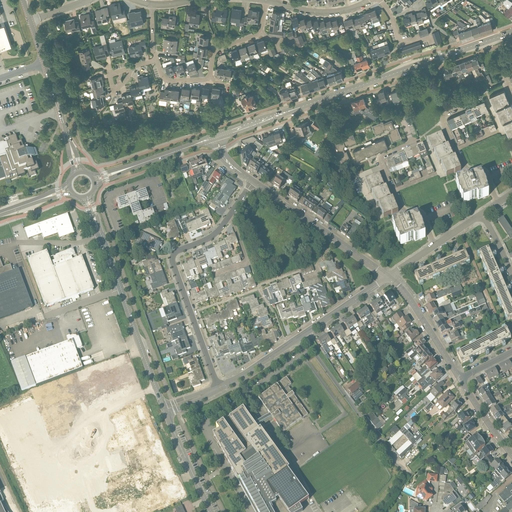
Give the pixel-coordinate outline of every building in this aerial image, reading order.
[(430,9),(435,6),(430,0),(426,0),(427,1),(425,2),(430,9)] [(503,0),(503,3),(508,9),(504,13),(509,18),(511,14),(511,2),(508,0),(503,0)] [(114,20),(126,17),(124,7),(121,8),(120,3),(113,5),(112,4),(110,5),(114,20)] [(106,15),(109,15),(107,7),(101,9),(101,10),(100,10),(95,11),(98,23),(107,21),(106,15)] [(216,19),(225,21),(227,10),(217,8),(216,15),(213,14),(212,21),(216,22),(216,19)] [(423,20),(429,18),(425,8),(421,9),(422,11),(420,12),(423,20)] [(243,26),(244,25),(244,18),(240,18),(241,10),(232,9),(231,21),(236,22),(235,25),(243,26)] [(247,25),(248,22),(257,23),(259,11),(249,10),(248,17),(245,17),(244,18),(244,25),(247,25)] [(379,21),(375,10),(369,12),(373,23),(379,21)] [(144,24),(141,11),(135,13),(133,14),(133,12),(129,13),(130,20),(127,21),(128,26),(129,29),(133,28),(132,27),(144,24)] [(198,25),(199,20),(200,15),(194,14),(194,13),(189,12),(188,18),(189,18),(189,24),(192,24),(192,26),(198,27),(198,25)] [(370,20),(371,24),(373,23),(369,12),(363,14),(364,16),(366,21),(370,20)] [(418,24),(418,23),(424,22),(423,20),(420,12),(416,13),(417,15),(415,16),(417,22),(418,24)] [(417,22),(415,16),(415,14),(413,15),(412,13),(408,14),(411,24),(417,22)] [(410,24),(411,24),(408,14),(404,15),(405,17),(403,18),(406,25),(410,24)] [(483,20),(484,24),(487,32),(493,30),(492,26),(494,25),(492,17),(485,19),(480,14),(478,15),(483,20)] [(97,32),(95,22),(93,17),(90,18),(90,15),(87,16),(86,15),(80,16),(83,28),(91,26),(93,32),(97,32)] [(170,26),(174,26),(176,17),(169,16),(169,19),(162,18),(162,24),(163,24),(162,27),(169,28),(170,26)] [(364,24),(367,23),(366,21),(364,16),(359,18),(362,29),(365,28),(364,24)] [(298,21),(297,17),(291,19),(294,27),(295,31),(298,29),(297,26),(299,25),(300,25),(298,21)] [(356,27),(353,20),(352,18),(346,20),(347,21),(343,22),(346,29),(349,28),(352,27),(353,30),(356,29),(356,27)] [(359,26),(360,30),(362,29),(359,18),(353,20),(356,27),(359,26)] [(475,19),(480,35),(487,32),(484,24),(481,25),(479,18),(475,19)] [(305,22),(304,19),(298,21),(300,25),(299,25),(300,25),(301,28),(302,32),(305,31),(304,28),(307,27),(306,26),(307,26),(305,22)] [(470,27),(474,37),(480,35),(475,19),(473,19),(473,24),(470,25),(470,27)] [(80,29),(79,27),(78,22),(75,23),(74,21),(71,21),(71,20),(65,22),(67,32),(80,29)] [(305,22),(307,26),(306,26),(307,27),(307,26),(309,33),(312,32),(311,28),(313,28),(313,27),(312,22),(311,20),(305,22)] [(319,32),(317,29),(320,28),(318,23),(318,20),(312,22),(313,27),(313,28),(315,33),(319,32)] [(331,33),(330,29),(333,28),(331,22),(330,20),(325,22),(324,22),(327,28),(326,28),(328,32),(328,34),(331,33)] [(337,28),(339,27),(337,20),(331,22),(333,28),(333,29),(335,33),(338,32),(337,28)] [(320,28),(322,34),(328,32),(326,28),(327,28),(324,22),(325,22),(324,21),(318,23),(320,28)] [(463,28),(467,39),(474,37),(470,27),(469,28),(470,29),(468,29),(467,26),(459,21),(457,24),(463,28)] [(0,50),(11,47),(5,31),(4,29),(3,26),(0,26),(0,50)] [(461,42),(467,39),(463,28),(458,30),(453,31),(455,37),(459,36),(461,42)] [(198,46),(207,48),(201,47),(201,43),(208,44),(209,37),(200,36),(199,40),(195,39),(194,45),(195,46),(198,46)] [(164,52),(176,54),(177,41),(164,39),(164,44),(165,44),(164,52)] [(123,40),(109,43),(113,56),(122,54),(121,50),(125,49),(123,40)] [(256,47),(258,52),(257,52),(258,55),(261,53),(261,51),(267,49),(267,48),(265,42),(264,40),(257,42),(258,46),(256,46),(256,47)] [(382,46),(385,54),(391,52),(387,41),(381,43),(382,46)] [(139,44),(129,46),(132,59),(139,57),(138,53),(142,51),(142,52),(142,48),(146,47),(145,42),(139,43),(139,44)] [(102,45),(94,47),(97,59),(103,58),(103,59),(107,58),(105,51),(108,51),(108,53),(109,52),(107,48),(106,43),(102,44),(102,45)] [(254,57),(252,54),(257,52),(258,52),(256,47),(256,46),(256,45),(255,46),(254,43),(248,46),(250,50),(247,51),(249,55),(249,56),(250,59),(254,57)] [(379,56),(385,54),(382,46),(379,47),(378,44),(375,45),(379,56)] [(373,58),(379,56),(375,45),(372,46),(374,49),(370,50),(373,58)] [(199,56),(200,57),(200,54),(206,55),(207,48),(198,46),(195,46),(194,51),(193,55),(199,56)] [(249,55),(247,51),(246,46),(239,49),(241,53),(239,54),(241,61),(241,62),(245,61),(244,57),(249,56),(249,55)] [(79,53),(83,70),(89,68),(88,62),(91,61),(89,50),(79,53)] [(236,64),(235,63),(241,61),(239,54),(237,50),(231,52),(231,51),(228,52),(233,66),(236,64)] [(359,56),(363,68),(370,66),(367,58),(363,60),(361,55),(359,56)] [(363,68),(359,56),(356,57),(357,60),(358,62),(354,63),(357,71),(357,70),(358,72),(361,71),(360,69),(363,68)] [(170,57),(172,64),(163,67),(164,73),(167,72),(168,75),(175,73),(173,66),(176,65),(173,58),(170,57)] [(480,65),(477,57),(475,57),(474,58),(471,59),(474,67),(478,76),(479,77),(481,80),(485,78),(481,72),(479,73),(477,68),(480,67),(480,65)] [(180,64),(176,66),(179,75),(185,72),(183,66),(186,65),(186,67),(187,67),(185,62),(184,59),(181,59),(182,62),(179,63),(180,64)] [(480,81),(481,80),(479,77),(478,76),(474,67),(471,59),(465,61),(468,69),(471,68),(475,78),(477,77),(480,81)] [(322,65),(326,67),(334,72),(337,82),(344,79),(341,70),(337,71),(336,69),(332,66),(333,65),(325,60),(322,65)] [(463,71),(468,69),(465,61),(460,63),(463,71)] [(195,63),(187,65),(190,74),(197,72),(196,69),(197,69),(195,63)] [(463,75),(461,72),(463,71),(460,63),(455,65),(458,73),(459,75),(458,76),(460,78),(460,77),(461,79),(462,80),(463,80),(465,77),(464,77),(463,75)] [(456,77),(458,76),(459,75),(458,73),(455,65),(450,66),(453,75),(455,74),(455,75),(456,77)] [(449,76),(453,75),(450,66),(449,66),(447,67),(446,68),(442,69),(446,79),(449,78),(449,76)] [(327,75),(330,84),(337,82),(334,72),(326,67),(324,71),(328,73),(330,72),(331,73),(327,75)] [(220,78),(220,77),(223,78),(225,69),(218,68),(217,70),(215,70),(214,75),(216,75),(216,76),(217,77),(217,78),(220,78)] [(318,79),(321,88),(326,86),(326,83),(327,83),(325,77),(324,77),(323,76),(321,77),(311,68),(309,70),(310,71),(313,73),(317,78),(318,79)] [(225,69),(223,78),(230,79),(230,77),(234,77),(235,72),(234,70),(225,69)] [(316,89),(321,88),(318,79),(317,78),(313,73),(310,71),(306,75),(307,76),(313,81),(316,89)] [(465,82),(467,79),(471,73),(470,71),(464,77),(465,77),(463,80),(465,82)] [(310,91),(316,89),(313,81),(307,76),(312,80),(311,81),(302,74),(299,77),(307,83),(310,91)] [(92,89),(102,86),(104,86),(101,76),(89,79),(92,89)] [(140,89),(145,88),(150,86),(148,76),(141,78),(141,76),(138,77),(139,85),(140,89)] [(304,94),(310,91),(307,83),(299,77),(298,80),(304,84),(301,84),(301,85),(303,92),(304,94)] [(140,89),(139,85),(130,87),(131,93),(132,97),(142,94),(140,89)] [(275,95),(277,91),(269,85),(266,89),(275,95)] [(288,89),(291,98),(298,96),(294,85),(291,86),(291,85),(287,86),(287,89),(288,89)] [(92,89),(94,98),(102,97),(106,96),(105,92),(104,93),(102,86),(92,89)] [(211,101),(212,93),(209,93),(209,88),(203,87),(201,96),(207,97),(207,100),(211,101)] [(191,97),(189,97),(190,89),(182,88),(181,95),(180,102),(186,103),(185,104),(190,105),(191,99),(191,97)] [(201,96),(201,97),(199,97),(200,89),(192,88),(191,97),(191,99),(191,98),(196,98),(196,104),(200,105),(201,96)] [(222,96),(219,95),(220,89),(213,88),(212,93),(211,101),(217,101),(217,102),(220,109),(226,109),(222,96)] [(170,99),(171,99),(172,90),(165,89),(165,93),(161,93),(161,92),(159,100),(166,101),(166,102),(170,103),(170,99)] [(287,100),(291,98),(288,89),(287,89),(279,92),(281,96),(282,96),(283,97),(284,97),(285,99),(286,98),(287,100)] [(180,102),(181,95),(178,94),(179,91),(172,90),(171,99),(177,100),(177,102),(180,102)] [(495,110),(496,109),(509,103),(504,90),(489,96),(495,110)] [(383,100),(387,99),(384,91),(378,93),(380,98),(381,101),(383,105),(385,105),(385,104),(386,104),(385,101),(384,101),(383,100)] [(393,101),(400,99),(397,91),(390,93),(393,101)] [(132,97),(131,93),(127,94),(127,95),(122,96),(122,95),(121,95),(122,99),(124,105),(134,103),(132,97)] [(246,95),(245,94),(240,95),(244,105),(246,105),(247,108),(252,106),(257,104),(253,94),(248,95),(248,94),(246,95)] [(93,107),(96,106),(97,108),(104,106),(103,102),(104,102),(102,97),(94,98),(91,99),(92,105),(93,105),(93,107)] [(369,109),(366,107),(363,98),(359,99),(357,100),(360,108),(363,110),(369,113),(370,112),(371,112),(379,118),(384,116),(376,110),(375,110),(370,107),(369,109)] [(386,107),(385,105),(383,105),(381,101),(380,98),(372,101),(375,110),(376,110),(384,108),(383,107),(386,107)] [(124,105),(122,99),(120,100),(117,101),(118,104),(114,105),(115,112),(125,110),(124,105)] [(367,116),(374,121),(379,118),(371,112),(370,112),(369,113),(363,110),(360,108),(357,100),(355,101),(355,100),(355,101),(351,102),(350,103),(350,104),(350,105),(351,105),(352,105),(353,109),(350,111),(350,113),(352,114),(358,112),(360,111),(362,112),(362,113),(367,116)] [(478,104),(482,113),(488,110),(484,101),(478,104)] [(503,122),(511,117),(511,106),(510,103),(509,103),(496,109),(502,122),(503,122)] [(475,116),(482,113),(478,104),(471,107),(475,116)] [(469,118),(475,116),(471,107),(465,109),(466,111),(469,118)] [(470,120),(469,118),(466,111),(460,114),(464,123),(470,120)] [(457,126),(464,123),(460,114),(453,117),(457,126)] [(451,128),(457,126),(453,117),(447,119),(451,128)] [(511,117),(503,122),(508,135),(511,133),(511,117)] [(311,125),(318,129),(321,125),(314,120),(311,125)] [(383,122),(372,126),(376,135),(384,132),(383,130),(387,129),(389,129),(390,133),(389,134),(392,142),(401,138),(397,127),(394,128),(391,121),(384,124),(383,122)] [(304,133),(310,131),(307,122),(301,124),(304,133)] [(301,134),(304,133),(301,124),(295,126),(297,130),(296,131),(297,135),(294,137),(290,139),(291,142),(295,141),(296,142),(297,142),(297,143),(302,141),(301,137),(302,137),(301,134)] [(285,137),(283,132),(280,133),(279,132),(273,134),(277,144),(283,142),(282,139),(285,137)] [(433,152),(434,152),(447,145),(441,133),(427,139),(433,152)] [(268,147),(277,144),(273,134),(267,136),(268,138),(262,139),(264,144),(264,145),(268,147)] [(339,151),(336,152),(340,163),(350,160),(346,151),(345,152),(343,148),(344,146),(348,145),(348,146),(357,143),(353,134),(342,138),(343,141),(336,144),(339,151)] [(35,172),(38,171),(36,164),(35,164),(34,162),(33,163),(33,162),(32,162),(32,160),(32,159),(33,159),(32,158),(35,157),(33,149),(30,150),(29,149),(28,148),(28,149),(27,147),(26,148),(25,144),(22,146),(21,142),(17,143),(15,136),(4,140),(6,143),(3,144),(3,143),(0,144),(0,180),(6,178),(9,177),(10,177),(11,177),(11,176),(12,177),(12,176),(16,175),(18,178),(25,175),(23,172),(26,171),(29,178),(36,175),(35,172)] [(374,143),(377,151),(378,150),(379,151),(388,148),(384,138),(374,143)] [(261,149),(264,144),(257,140),(254,144),(261,149)] [(363,147),(367,155),(368,155),(368,156),(376,153),(376,151),(377,151),(374,143),(363,147)] [(426,155),(427,154),(426,153),(422,144),(416,146),(420,155),(420,157),(426,155)] [(439,164),(441,164),(454,158),(448,145),(447,145),(434,152),(439,164)] [(420,155),(416,146),(410,149),(414,158),(420,155)] [(254,158),(255,157),(255,156),(252,154),(253,152),(246,147),(241,154),(242,157),(250,156),(254,158)] [(367,155),(363,147),(353,151),(357,161),(366,157),(365,156),(367,155)] [(407,160),(414,158),(410,149),(403,151),(404,153),(407,160)] [(408,162),(407,160),(404,153),(398,156),(402,165),(408,162)] [(250,156),(242,157),(243,164),(246,167),(251,160),(252,161),(254,158),(250,156)] [(395,167),(402,165),(398,156),(392,158),(395,167)] [(454,158),(441,164),(446,177),(461,170),(455,157),(454,158)] [(195,161),(198,168),(207,165),(206,160),(204,161),(203,158),(195,161)] [(248,168),(253,171),(260,161),(255,158),(248,168)] [(389,170),(395,167),(392,158),(385,161),(389,170)] [(195,161),(189,163),(192,170),(194,176),(197,174),(200,174),(198,170),(198,168),(195,161)] [(260,161),(253,171),(257,174),(264,164),(260,161)] [(183,174),(188,172),(186,165),(180,167),(183,174)] [(259,175),(263,178),(268,172),(266,170),(268,167),(266,165),(259,175)] [(268,172),(263,178),(268,181),(275,171),(272,170),(270,173),(268,172)] [(330,175),(328,180),(332,183),(338,174),(331,170),(329,174),(330,175)] [(213,177),(209,183),(212,186),(216,181),(218,183),(223,175),(218,171),(214,177),(213,177)] [(372,193),(385,187),(379,174),(365,180),(370,193),(372,193)] [(286,180),(280,176),(273,186),(279,189),(286,180)] [(460,195),(462,199),(464,203),(474,199),(477,198),(478,200),(488,196),(487,192),(486,188),(485,183),(484,183),(483,180),(482,180),(481,176),(474,178),(473,177),(469,179),(469,180),(467,181),(467,179),(466,179),(466,178),(466,177),(465,176),(464,176),(463,176),(455,179),(458,187),(457,187),(459,191),(458,191),(460,195)] [(222,193),(229,198),(234,192),(235,190),(236,188),(232,185),(234,183),(228,179),(225,184),(227,185),(222,193)] [(209,184),(209,185),(208,184),(205,182),(201,188),(201,189),(203,190),(200,195),(204,197),(207,193),(212,186),(209,184)] [(378,205),(391,199),(386,186),(385,187),(372,193),(377,206),(378,205)] [(288,196),(293,199),(299,190),(295,187),(288,196)] [(138,202),(149,198),(146,190),(135,193),(126,196),(116,200),(119,209),(130,205),(133,216),(137,214),(140,223),(145,222),(155,218),(152,209),(142,213),(138,202)] [(299,190),(293,199),(297,202),(302,196),(297,193),(299,190)] [(209,206),(214,210),(218,204),(223,207),(229,198),(222,193),(220,191),(209,206)] [(303,206),(307,209),(314,200),(309,196),(306,200),(302,198),(299,203),(303,206)] [(391,199),(378,205),(384,218),(398,212),(393,199),(391,199)] [(321,210),(316,207),(319,203),(314,200),(307,209),(312,212),(317,216),(321,210)] [(321,210),(317,216),(323,220),(330,210),(324,206),(321,210)] [(195,218),(200,229),(207,226),(207,227),(209,226),(209,225),(211,224),(209,220),(211,219),(208,209),(202,212),(203,215),(195,218)] [(74,233),(67,214),(25,229),(28,239),(42,234),(44,239),(58,234),(60,239),(74,233)] [(327,215),(323,221),(328,224),(332,218),(327,215)] [(181,221),(182,225),(184,230),(187,229),(189,233),(200,229),(195,218),(187,221),(186,218),(181,221)] [(400,218),(391,221),(394,229),(395,233),(397,238),(397,237),(399,241),(401,245),(414,240),(415,242),(425,237),(424,234),(424,233),(423,229),(421,225),(419,221),(417,218),(407,222),(407,223),(404,224),(403,221),(403,220),(402,219),(402,218),(401,218),(400,218)] [(511,230),(503,218),(497,221),(506,235),(507,234),(510,239),(511,238),(511,231),(511,230)] [(171,233),(167,234),(170,241),(176,239),(178,239),(177,238),(180,237),(177,231),(178,231),(174,221),(167,224),(168,228),(169,227),(171,233)] [(352,227),(347,224),(341,233),(350,240),(359,227),(354,223),(352,227)] [(148,244),(146,247),(158,253),(161,247),(162,245),(161,245),(162,243),(157,240),(157,239),(153,237),(144,233),(141,241),(148,244)] [(228,252),(233,250),(231,245),(238,242),(235,233),(228,236),(229,237),(224,239),(224,241),(228,250),(228,252)] [(222,258),(220,252),(228,250),(224,241),(218,243),(219,245),(214,247),(214,248),(217,257),(218,259),(222,258)] [(212,265),(210,260),(217,257),(214,248),(208,250),(209,252),(204,254),(204,256),(207,264),(208,267),(211,266),(212,265)] [(71,256),(75,255),(73,249),(53,256),(55,260),(51,262),(47,251),(27,258),(46,307),(94,289),(82,257),(73,260),(71,256)] [(485,269),(495,265),(493,258),(496,257),(495,253),(491,255),(488,249),(478,253),(485,269)] [(449,259),(454,269),(470,262),(465,252),(459,255),(458,251),(454,253),(456,256),(449,259)] [(200,267),(207,264),(204,256),(198,258),(199,260),(194,261),(196,269),(198,274),(202,273),(200,267)] [(437,276),(454,269),(449,259),(443,262),(441,258),(437,260),(439,264),(432,266),(437,276)] [(0,319),(23,310),(33,307),(19,269),(13,272),(10,265),(2,268),(1,265),(2,265),(0,259),(0,319)] [(150,276),(162,271),(160,264),(160,262),(159,262),(158,260),(154,262),(152,259),(142,263),(144,268),(147,267),(150,276)] [(189,271),(196,269),(194,261),(193,260),(187,262),(188,264),(182,266),(187,278),(191,277),(189,271)] [(338,271),(337,270),(335,265),(334,265),(332,260),(319,264),(320,269),(326,267),(329,274),(338,271)] [(493,286),(503,282),(500,275),(503,273),(502,270),(498,271),(495,265),(485,269),(493,286)] [(419,284),(437,276),(432,266),(426,269),(424,266),(420,267),(422,271),(414,274),(419,284)] [(338,283),(346,281),(347,280),(345,274),(343,274),(341,269),(337,270),(338,271),(329,274),(326,275),(328,279),(336,276),(338,283)] [(156,292),(156,289),(163,287),(162,284),(166,282),(162,271),(150,276),(153,284),(150,285),(153,293),(156,292)] [(302,283),(299,275),(293,277),(294,279),(289,280),(291,287),(293,293),(297,292),(295,286),(302,283)] [(242,290),(248,288),(248,289),(256,286),(253,278),(243,281),(242,276),(240,276),(238,277),(240,282),(242,290)] [(213,297),(213,298),(219,296),(216,287),(209,290),(207,284),(206,285),(204,279),(201,281),(205,292),(207,299),(213,297)] [(286,296),(284,290),(291,287),(289,280),(288,279),(282,281),(282,283),(277,284),(280,291),(282,297),(286,296)] [(240,282),(232,285),(231,280),(229,280),(226,281),(228,286),(231,294),(236,292),(237,294),(243,291),(242,290),(240,282)] [(346,281),(338,283),(333,285),(334,289),(340,287),(342,294),(351,291),(349,285),(347,286),(346,281)] [(500,303),(510,298),(507,292),(511,290),(509,287),(506,288),(503,282),(493,286),(500,303)] [(275,300),(272,294),(280,291),(277,284),(277,283),(270,285),(271,287),(266,288),(270,301),(275,300)] [(315,290),(318,297),(325,295),(327,294),(325,288),(323,288),(321,283),(318,284),(316,285),(313,286),(310,287),(308,288),(310,292),(315,290)] [(202,303),(208,300),(207,299),(205,292),(198,294),(196,289),(198,288),(196,284),(190,286),(196,303),(201,301),(202,303)] [(215,285),(216,287),(219,296),(220,298),(225,296),(226,298),(232,295),(231,294),(228,286),(221,289),(219,284),(218,284),(215,285)] [(427,305),(432,303),(451,294),(461,290),(463,290),(461,285),(452,289),(451,288),(441,292),(441,291),(437,292),(438,293),(430,297),(425,299),(427,305)] [(168,306),(177,303),(174,296),(175,296),(174,294),(173,294),(173,292),(168,294),(167,291),(161,293),(163,299),(165,298),(168,306)] [(389,309),(391,308),(395,305),(393,302),(395,300),(390,292),(384,296),(388,301),(385,303),(385,301),(384,302),(389,309)] [(477,302),(484,299),(481,292),(474,294),(475,298),(477,302)] [(248,302),(250,309),(259,306),(257,300),(255,301),(254,295),(241,300),(242,304),(248,302)] [(313,301),(314,301),(314,303),(319,301),(322,308),(331,305),(329,299),(327,300),(325,295),(318,297),(312,299),(313,301)] [(511,303),(510,298),(500,303),(508,321),(511,319),(511,320),(511,319),(511,303)] [(304,299),(300,300),(303,307),(305,313),(310,311),(310,313),(317,310),(314,303),(314,301),(313,301),(306,304),(304,299)] [(386,310),(386,311),(389,309),(386,304),(384,305),(379,299),(374,302),(381,312),(386,310)] [(239,309),(238,305),(236,300),(230,302),(231,304),(225,306),(227,310),(230,319),(231,318),(233,318),(234,317),(232,311),(239,309)] [(433,312),(451,304),(449,300),(441,303),(442,304),(435,307),(433,304),(430,306),(425,308),(429,314),(433,312)] [(377,314),(381,312),(374,302),(370,305),(374,311),(372,313),(376,319),(379,317),(377,314)] [(166,316),(168,322),(177,319),(176,316),(181,314),(177,303),(168,306),(171,314),(166,316)] [(433,314),(435,320),(451,313),(451,312),(453,312),(451,306),(455,305),(453,303),(451,304),(433,312),(433,313),(433,314)] [(289,305),(290,308),(293,317),(294,318),(299,317),(300,318),(306,316),(305,313),(303,307),(296,309),(294,304),(289,305)] [(258,311),(260,318),(267,316),(269,316),(267,309),(265,310),(263,305),(259,306),(250,309),(252,313),(258,311)] [(287,319),(293,317),(290,308),(283,310),(281,305),(277,306),(281,319),(287,317),(287,319)] [(376,319),(372,313),(370,314),(366,308),(361,311),(368,321),(372,318),(375,322),(377,320),(376,319)] [(225,327),(223,321),(230,319),(227,310),(221,312),(222,314),(216,316),(219,323),(221,328),(225,327)] [(364,324),(368,321),(361,311),(357,314),(361,320),(359,322),(362,327),(365,325),(364,324)] [(392,318),(402,332),(407,329),(406,326),(411,323),(407,317),(404,319),(400,313),(392,318)] [(436,325),(443,321),(442,319),(444,319),(453,316),(451,313),(435,320),(433,321),(436,325)] [(212,325),(219,323),(216,316),(216,314),(210,316),(210,318),(205,320),(209,333),(214,331),(212,325)] [(262,323),(264,330),(273,327),(271,321),(269,321),(267,316),(269,316),(267,316),(260,318),(260,319),(250,322),(252,326),(262,323)] [(348,320),(353,327),(357,324),(357,323),(353,317),(348,320)] [(436,325),(439,330),(458,322),(457,322),(461,320),(460,317),(445,323),(443,321),(436,325)] [(353,337),(351,333),(355,330),(353,327),(348,320),(344,323),(348,329),(346,330),(349,336),(351,338),(353,337)] [(442,335),(450,331),(448,328),(449,328),(450,329),(453,327),(454,330),(460,327),(458,322),(439,330),(442,335)] [(175,341),(186,337),(184,330),(184,329),(183,328),(182,326),(177,328),(176,325),(167,328),(166,328),(168,334),(170,333),(173,341),(175,341)] [(340,335),(344,333),(344,332),(340,326),(335,329),(340,335)] [(336,338),(340,335),(335,329),(330,332),(335,338),(336,338)] [(405,334),(411,342),(419,336),(416,332),(415,333),(414,331),(413,332),(411,329),(405,334)] [(490,337),(495,346),(502,343),(503,347),(505,346),(505,344),(506,343),(505,341),(511,338),(506,329),(490,337)] [(260,331),(262,337),(265,344),(270,342),(271,344),(277,342),(276,339),(279,338),(277,331),(266,335),(264,330),(260,331)] [(67,336),(66,336),(68,342),(11,363),(22,391),(83,368),(76,350),(83,347),(78,333),(67,337),(67,336)] [(455,344),(467,338),(466,335),(462,337),(460,334),(458,335),(457,333),(449,336),(451,342),(454,341),(455,344)] [(249,335),(251,343),(254,348),(259,346),(259,348),(265,346),(265,344),(262,337),(255,340),(253,334),(249,335)] [(388,342),(390,344),(399,336),(397,334),(388,342)] [(334,346),(336,345),(336,344),(333,339),(331,341),(326,335),(322,338),(328,347),(332,344),(334,346)] [(175,350),(177,355),(177,356),(186,353),(185,350),(190,348),(186,337),(175,341),(176,345),(179,344),(180,348),(175,350)] [(474,345),(479,355),(485,352),(487,355),(489,354),(488,352),(490,352),(489,350),(495,346),(490,337),(474,345)] [(224,355),(230,353),(226,344),(219,347),(217,341),(219,341),(218,338),(212,340),(218,356),(223,354),(224,355)] [(328,347),(322,338),(317,341),(322,347),(320,349),(324,355),(327,354),(325,351),(329,348),(328,347)] [(336,338),(335,338),(333,339),(336,344),(336,345),(339,349),(342,347),(336,338)] [(239,343),(239,344),(242,352),(243,354),(248,352),(249,354),(255,351),(254,348),(251,343),(244,345),(242,340),(238,341),(239,343)] [(407,355),(416,347),(418,349),(418,350),(423,346),(425,344),(422,340),(419,343),(418,342),(405,353),(407,355)] [(236,353),(236,355),(242,352),(239,344),(232,346),(230,341),(226,342),(226,344),(230,353),(230,355),(236,353)] [(479,355),(474,345),(457,354),(462,364),(469,360),(471,364),(473,362),(472,361),(474,360),(473,358),(479,355)] [(420,358),(427,352),(425,349),(426,348),(423,346),(418,350),(418,349),(409,357),(409,358),(411,360),(418,355),(420,358)] [(427,360),(428,359),(429,360),(432,358),(427,352),(420,358),(422,360),(417,365),(417,366),(418,366),(420,367),(427,361),(427,360)] [(192,372),(200,369),(198,362),(198,360),(197,360),(196,358),(192,360),(191,357),(183,360),(185,365),(189,364),(192,372)] [(427,369),(429,372),(438,365),(433,359),(417,373),(417,374),(419,376),(427,369)] [(503,374),(508,371),(504,364),(499,366),(502,372),(500,373),(499,372),(503,379),(506,378),(503,374)] [(503,379),(499,372),(500,373),(497,375),(494,368),(490,371),(494,379),(498,376),(500,380),(503,379)] [(191,382),(191,383),(193,388),(201,385),(200,382),(205,380),(200,369),(192,372),(195,380),(191,382)] [(417,382),(417,383),(419,386),(422,384),(424,387),(440,373),(437,369),(426,380),(423,377),(417,382)] [(489,381),(494,379),(490,371),(485,373),(488,379),(486,381),(485,379),(488,385),(489,385),(491,384),(489,381)] [(431,387),(440,379),(443,376),(440,373),(424,387),(425,387),(421,390),(423,392),(429,386),(431,387)] [(270,414),(272,417),(283,433),(308,415),(294,396),(292,393),(293,393),(288,387),(292,385),(286,377),(282,381),(273,388),(272,388),(264,393),(265,394),(259,399),(269,412),(270,414)] [(486,386),(484,387),(479,378),(476,380),(472,383),(475,389),(477,392),(485,387),(486,386)] [(434,399),(438,396),(442,392),(439,389),(444,385),(441,382),(434,388),(435,389),(430,394),(434,399)] [(362,388),(358,383),(349,391),(353,395),(362,388)] [(479,394),(481,399),(489,394),(487,390),(488,389),(486,386),(485,387),(477,392),(479,394)] [(396,396),(399,399),(408,392),(405,388),(402,391),(396,396)] [(437,403),(443,409),(453,398),(447,392),(437,403)] [(481,399),(485,404),(493,399),(501,396),(499,392),(495,394),(491,396),(489,394),(481,399)] [(398,400),(401,404),(395,410),(396,412),(403,406),(402,405),(403,404),(404,405),(408,402),(407,401),(406,400),(403,396),(399,399),(398,400)] [(488,410),(496,405),(494,402),(502,398),(501,396),(493,399),(485,404),(488,410)] [(0,409),(0,426),(30,511),(150,511),(166,506),(158,484),(166,481),(154,446),(151,447),(137,409),(50,440),(35,397),(0,409)] [(453,411),(455,413),(462,406),(457,401),(444,414),(441,417),(444,420),(453,411)] [(427,413),(434,406),(430,402),(423,410),(427,413)] [(494,409),(490,412),(493,417),(500,412),(510,408),(510,409),(510,410),(511,409),(510,405),(499,410),(497,407),(494,409)] [(213,436),(231,468),(255,511),(301,511),(303,511),(300,506),(309,500),(257,428),(255,425),(243,408),(216,428),(219,432),(213,436)] [(493,417),(493,418),(497,423),(504,417),(511,413),(511,411),(510,412),(509,409),(510,409),(510,408),(500,412),(493,417)] [(460,425),(461,424),(470,419),(466,413),(461,417),(460,416),(457,418),(451,424),(454,426),(457,422),(460,425)] [(497,423),(501,428),(509,422),(509,423),(507,420),(507,419),(507,420),(511,417),(511,413),(504,417),(497,423)] [(377,419),(372,423),(375,427),(377,430),(383,425),(380,422),(377,419)] [(511,421),(509,422),(501,428),(505,433),(511,427),(511,421)] [(463,427),(467,434),(475,429),(473,426),(474,425),(471,422),(463,427)] [(407,424),(401,429),(399,431),(403,435),(408,441),(412,444),(410,446),(408,448),(406,450),(404,452),(402,454),(399,456),(401,458),(422,437),(418,432),(412,437),(407,431),(410,429),(410,427),(407,424)] [(463,440),(465,443),(471,437),(468,434),(463,440)] [(466,445),(469,449),(482,440),(479,436),(478,437),(477,436),(468,443),(466,445)] [(469,449),(473,455),(485,446),(484,445),(485,444),(482,440),(469,449)] [(477,456),(481,461),(493,452),(489,446),(477,456)] [(490,456),(484,460),(487,464),(491,461),(493,460),(490,456)] [(492,470),(493,469),(495,471),(502,465),(498,460),(494,464),(491,461),(487,464),(486,465),(488,468),(490,467),(492,470)] [(494,473),(498,478),(507,471),(502,465),(495,471),(494,473)] [(503,480),(504,481),(511,475),(507,471),(498,478),(490,485),(493,488),(503,480)] [(426,480),(417,487),(415,496),(416,497),(415,500),(418,501),(419,498),(423,500),(424,499),(426,501),(432,497),(430,494),(431,493),(432,489),(429,486),(430,482),(437,483),(438,475),(428,474),(427,480),(426,481),(426,480)] [(444,493),(445,496),(444,496),(444,497),(443,497),(443,498),(443,499),(443,500),(443,501),(443,502),(442,502),(445,505),(445,506),(446,506),(447,506),(448,506),(455,501),(457,503),(461,500),(455,492),(449,484),(445,484),(444,492),(444,493)] [(504,502),(511,495),(511,494),(510,492),(511,492),(510,491),(511,489),(511,485),(511,484),(506,488),(507,489),(498,496),(504,502)] [(181,491),(176,493),(179,500),(184,498),(181,491)] [(413,509),(413,511),(424,511),(425,510),(421,509),(421,507),(418,507),(418,504),(410,500),(409,509),(413,509)] [(511,501),(506,507),(503,510),(504,511),(507,511),(511,508),(511,501)]
